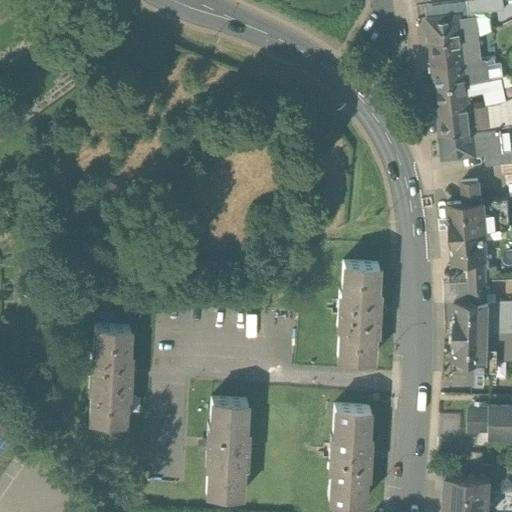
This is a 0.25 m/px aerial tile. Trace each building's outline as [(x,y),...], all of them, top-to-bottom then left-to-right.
[(465,0),(468,13),(489,10),(487,0),(465,0)] [(460,14),(427,18),(429,42),(463,38),(460,14)] [(463,38),(429,42),(432,65),(465,61),(463,38)] [(465,61),(432,65),(434,89),(467,85),(468,84),(486,80),(484,59),(465,61)] [(467,85),(434,89),(437,112),(470,108),(467,85)] [(470,108),(437,112),(439,135),(473,131),(470,108)] [(473,131),(439,135),(442,158),(484,153),(500,151),(500,150),(497,128),(473,131)] [(511,148),(500,150),(500,151),(484,153),(486,165),(500,163),(511,161),(511,148)] [(511,161),(500,163),(502,173),(505,173),(506,183),(511,182),(511,161)] [(477,179),(461,181),(463,201),(479,199),(477,179)] [(463,201),(446,203),(449,233),(484,229),(510,225),(507,197),(479,199),(463,201)] [(484,229),(449,233),(452,262),(469,261),(484,259),(486,259),(484,229)] [(484,259),(469,261),(469,281),(485,281),(484,259)] [(377,262),(342,260),(340,289),(338,289),(336,326),(338,326),(336,355),(371,358),(373,331),(375,331),(377,288),(375,288),(377,262)] [(485,281),(469,281),(470,300),(485,300),(485,281)] [(470,300),(454,300),(453,331),(487,331),(487,300),(470,300)] [(128,324),(93,322),(92,352),(90,352),(87,388),(89,389),(88,418),(123,420),(124,394),(126,394),(129,351),(127,350),(128,324)] [(487,331),(453,331),(453,360),(468,361),(483,361),(486,361),(487,332),(487,331)] [(483,361),(468,361),(468,382),(483,382),(483,361)] [(245,398),(210,396),(209,422),(207,422),(204,465),(206,466),(205,492),(240,494),(241,464),(243,465),(245,428),(243,427),(245,398)] [(368,405),(333,403),(331,433),(330,433),(327,470),(329,470),(327,499),(362,501),(364,475),(366,475),(369,432),(367,432),(368,405)] [(511,406),(489,405),(489,410),(469,410),(468,430),(488,430),(488,439),(511,439),(511,406)] [(0,413),(0,444),(15,424),(0,413)] [(495,490),(511,492),(511,473),(498,471),(495,490)] [(485,511),(488,477),(446,474),(443,511),(485,511)]
